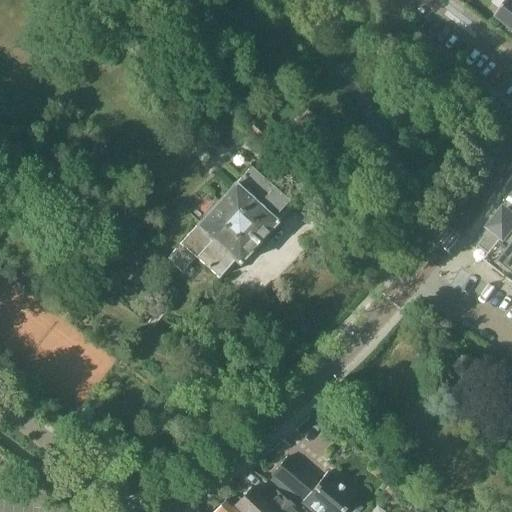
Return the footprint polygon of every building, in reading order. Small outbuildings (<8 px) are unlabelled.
[(500,30),(511,39),(511,0),(508,0),(495,17),(505,24),(500,30)] [(270,220),(287,202),(251,168),(167,259),(182,273),(196,258),(217,278),(232,261),(237,265),(275,224),(270,220)] [(511,197),(499,213),(502,215),(490,231),(492,233),(489,230),(477,246),(480,249),(474,256),(493,271),(491,274),(499,280),(502,277),(511,285),(511,197)] [(267,484),(273,490),(275,489),(299,511),(305,506),(311,511),(341,511),(356,496),(327,471),(317,483),(287,457),(271,475),(272,477),(267,484)] [(378,465),(371,474),(385,485),(392,475),(378,465)] [(387,495),(401,507),(411,495),(393,481),(384,491),(387,495)] [(250,489),(233,506),(238,511),(299,511),(275,489),(273,490),(263,501),(250,489)] [(238,511),(233,506),(227,500),(214,511),(238,511)]
